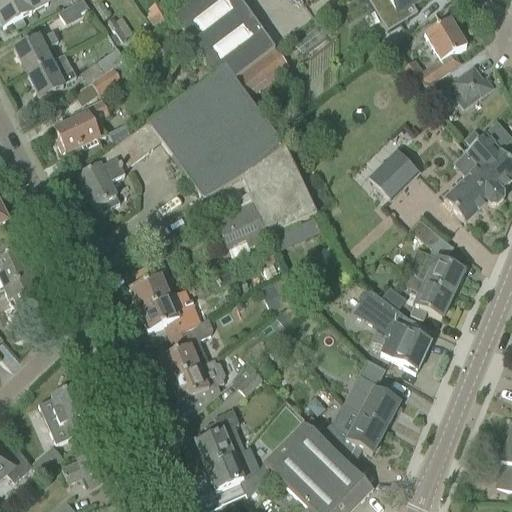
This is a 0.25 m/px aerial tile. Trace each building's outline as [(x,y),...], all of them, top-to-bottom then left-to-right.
[(42,0),(0,0),(0,28),(2,32),(30,17),(30,16),(47,7),(42,0)] [(235,0),(196,0),(170,22),(213,78),(224,71),(233,83),(274,51),(235,0)] [(364,0),(365,0),(371,0),(383,20),(378,22),(386,35),(416,16),(411,8),(424,0),(364,0)] [(82,2),(57,17),(63,28),(64,30),(89,16),(82,2)] [(101,6),(93,11),(102,25),(110,19),(101,6)] [(112,22),(105,26),(119,47),(125,43),(112,22)] [(448,24),(431,34),(423,39),(438,65),(425,73),(433,85),(458,68),(452,59),(465,51),(463,47),(464,47),(465,43),(462,37),(458,37),(456,37),(448,24)] [(36,41),(30,44),(13,53),(25,78),(49,67),(43,54),(56,47),(51,37),(37,44),(36,41)] [(289,72),(274,51),(233,83),(247,103),(289,72)] [(103,80),(124,65),(116,53),(94,68),(103,80)] [(49,67),(25,78),(38,103),(62,91),(61,89),(74,82),(69,73),(63,60),(49,67)] [(124,65),(103,80),(89,88),(99,101),(133,78),(124,65)] [(224,71),(213,78),(130,139),(94,165),(97,170),(99,169),(100,172),(114,165),(120,176),(160,147),(202,204),(240,182),(251,207),(265,240),(296,226),(311,220),(315,218),(290,165),(283,151),(247,103),(233,83),(224,71)] [(492,92),(484,81),(481,83),(472,71),(451,87),(459,99),(470,91),(478,102),(492,92)] [(420,75),(407,83),(417,96),(429,88),(420,75)] [(448,109),(432,88),(420,97),(436,119),(448,109)] [(100,106),(88,112),(70,120),(72,126),(54,135),(59,146),(56,147),(61,158),(64,156),(65,159),(83,150),(105,140),(99,126),(108,121),(100,106)] [(472,135),(463,144),(469,151),(463,156),(477,171),(479,170),(499,194),(511,182),(511,170),(497,155),(509,144),(494,127),(478,141),(472,135)] [(396,156),(368,184),(390,207),(419,179),(396,156)] [(97,170),(76,181),(93,213),(99,210),(101,213),(102,215),(117,207),(111,194),(121,183),(123,181),(120,176),(114,165),(100,172),(99,169),(97,170)] [(479,170),(477,171),(442,203),(464,227),(486,206),(489,209),(495,210),(502,203),(502,197),(499,194),(479,170)] [(252,208),(215,224),(227,252),(245,244),(249,251),(267,243),(265,240),(252,208)] [(311,220),(296,226),(297,229),(302,240),(317,233),(311,220)] [(440,244),(446,249),(447,248),(419,225),(408,235),(432,255),(440,244)] [(269,255),(261,259),(265,270),(272,267),(274,266),(269,255)] [(0,264),(0,294),(3,294),(29,282),(25,272),(26,271),(20,258),(19,258),(18,257),(6,262),(6,260),(3,262),(3,263),(0,264)] [(462,275),(429,260),(418,284),(451,299),(456,288),(459,289),(464,279),(461,278),(462,275)] [(160,266),(152,269),(133,277),(138,289),(128,293),(137,315),(168,301),(178,297),(169,277),(166,278),(160,266)] [(265,270),(262,272),(266,282),(276,277),(272,267),(265,270)] [(410,272),(402,290),(417,297),(406,319),(408,320),(422,326),(426,316),(440,322),(451,299),(418,284),(417,283),(410,272)] [(34,293),(29,282),(3,294),(8,306),(17,318),(26,314),(26,316),(29,315),(28,313),(40,308),(39,306),(41,306),(35,293),(34,293)] [(281,283),(271,288),(281,312),(291,307),(281,283)] [(387,292),(380,303),(396,315),(404,304),(387,292)] [(379,359),(389,364),(402,370),(401,372),(414,379),(429,346),(395,330),(400,320),(400,319),(367,295),(366,296),(369,298),(354,321),(370,328),(387,341),(379,359)] [(168,301),(137,315),(146,337),(163,331),(168,343),(189,335),(204,326),(201,320),(196,318),(189,321),(184,321),(184,322),(183,321),(178,324),(168,301)] [(290,308),(278,319),(287,329),(299,317),(290,308)] [(189,335),(168,343),(174,356),(158,363),(167,385),(198,373),(197,372),(207,367),(198,344),(209,339),(212,334),(207,323),(204,326),(189,335)] [(198,373),(167,385),(176,407),(190,401),(192,406),(189,409),(198,418),(219,397),(216,390),(222,388),(221,384),(222,383),(221,379),(218,372),(216,368),(214,369),(213,365),(207,367),(197,372),(198,373)] [(366,366),(358,381),(375,390),(382,375),(366,366)] [(252,375),(236,392),(245,401),(261,384),(252,375)] [(52,403),(38,409),(54,447),(69,441),(69,443),(91,434),(85,420),(88,418),(88,417),(87,417),(86,418),(83,413),(85,411),(81,403),(82,402),(78,393),(77,393),(76,391),(76,390),(50,401),(51,402),(52,403)] [(373,393),(358,419),(385,433),(399,407),(373,393)] [(348,414),(341,427),(335,438),(345,444),(344,445),(371,459),(385,433),(358,419),(348,414)] [(204,472),(243,455),(233,431),(238,429),(232,415),(213,423),(215,427),(204,431),(208,440),(193,447),(204,472)] [(311,437),(310,435),(303,428),(261,469),(270,478),(311,437)] [(344,471),(334,460),(311,437),(270,478),(305,511),(347,511),(357,502),(361,505),(372,494),(368,491),(368,490),(344,471)] [(511,445),(507,444),(499,467),(504,469),(496,491),(511,497),(511,445)] [(31,472),(30,471),(29,470),(14,450),(2,461),(0,459),(0,483),(5,479),(13,488),(31,472)] [(51,451),(29,470),(30,471),(31,472),(40,482),(62,463),(51,451)] [(248,452),(243,455),(204,472),(215,496),(249,482),(258,475),(248,452)] [(73,468),(60,474),(67,489),(78,484),(82,483),(88,497),(117,485),(104,454),(85,462),(73,468)] [(137,511),(133,503),(113,511),(137,511)]
